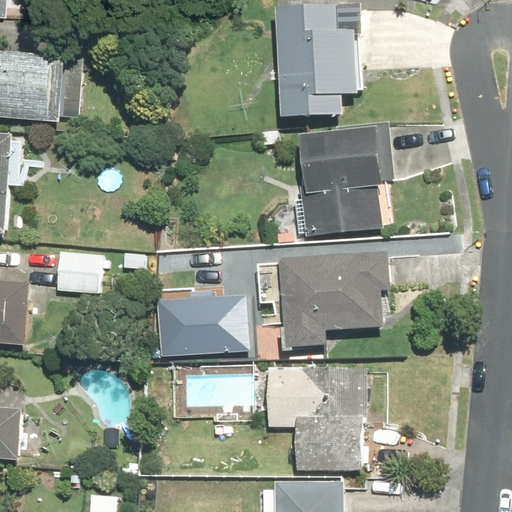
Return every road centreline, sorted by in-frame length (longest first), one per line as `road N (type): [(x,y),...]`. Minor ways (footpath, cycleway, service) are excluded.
road 1 (residential): [(506,145),(483,511)]
road 2 (residential): [(511,26),(488,27),(471,46),(494,125)]
